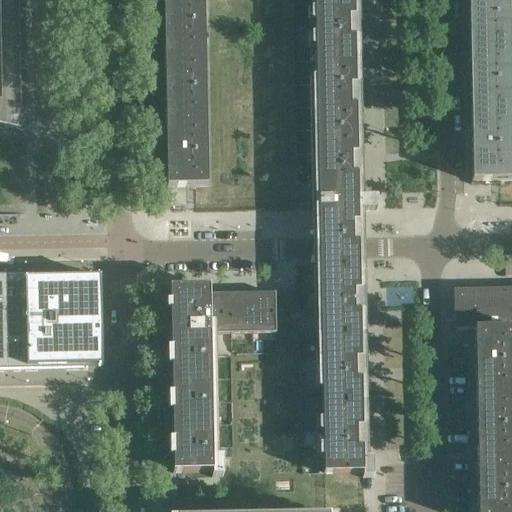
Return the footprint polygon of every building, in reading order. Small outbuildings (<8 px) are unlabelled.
[(0,0),(0,123),(21,128),(22,127),(21,106),(19,0),(0,0)] [(204,57),(202,0),(163,0),(164,58),(204,57)] [(313,0),(315,29),(315,63),(315,78),(316,86),(316,109),(317,132),(317,154),(318,184),(318,197),(318,199),(311,199),(312,210),(312,212),(318,212),(319,249),(319,267),(319,268),(320,291),(320,314),(321,337),(321,360),(321,382),(322,405),(322,427),(323,450),(323,451),(323,475),(324,475),(360,474),(362,474),(362,479),(364,479),(373,479),(373,478),(372,460),(373,460),(373,459),(365,460),(363,460),(363,448),(355,448),(355,429),(362,429),(362,407),(362,382),(361,380),(354,380),(354,360),(361,360),(361,358),(360,324),(360,312),(354,312),(354,300),(354,292),(360,292),(360,291),(359,266),(359,248),(358,211),(377,211),(377,210),(377,198),(363,199),(360,199),(358,199),(358,184),(357,175),(350,175),(350,155),(357,155),(357,150),(357,125),(356,106),(349,107),(349,87),(356,87),(355,67),(355,38),(349,38),(349,19),(354,18),(354,9),(354,0),(313,0)] [(509,51),(507,0),(468,0),(469,52),(509,51)] [(510,116),(509,51),(469,52),(471,117),(510,116)] [(205,122),(204,57),(164,58),(166,123),(205,122)] [(511,182),(510,116),(471,117),(472,182),(511,182)] [(206,188),(205,122),(166,123),(167,188),(206,188)] [(102,367),(100,278),(85,278),(84,275),(0,276),(0,371),(86,370),(87,367),(102,367)] [(209,288),(169,289),(170,349),(174,349),(174,367),(170,367),(171,395),(174,395),(175,412),(171,412),(172,441),(175,441),(175,458),(172,458),(172,474),(212,474),(212,478),(223,478),(222,459),(212,459),(210,335),(275,334),(275,294),(260,294),(260,298),(243,298),(243,295),(209,295),(209,288)] [(509,290),(450,291),(451,331),(475,330),(511,329),(511,293),(509,293),(509,290)] [(368,352),(382,352),(381,311),(367,311),(368,352)] [(511,395),(511,329),(475,330),(476,396),(511,395)] [(511,460),(511,395),(476,396),(477,461),(511,460)] [(511,511),(511,460),(477,461),(478,511),(511,511)] [(192,511),(192,497),(178,497),(179,511),(192,511)]
